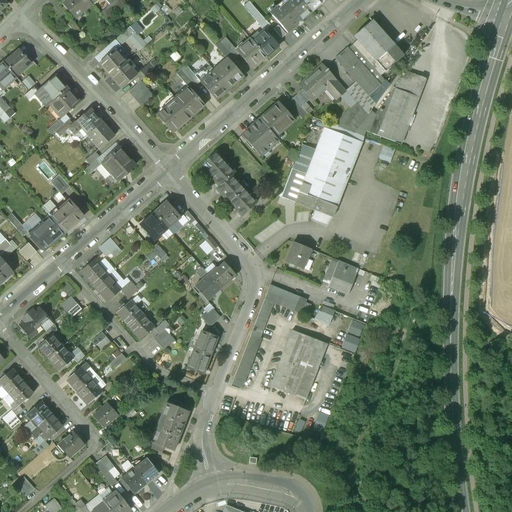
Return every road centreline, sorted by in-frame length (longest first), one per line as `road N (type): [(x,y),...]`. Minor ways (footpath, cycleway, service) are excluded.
road 1 (primary): [(462,511),(450,292),(472,134),(503,23)]
road 2 (residential): [(170,170),(252,270),(252,300),(215,394)]
road 3 (residential): [(170,170),(366,0)]
road 4 (residential): [(0,325),(98,442),(25,511)]
road 5 (track): [(511,345),(493,338),(486,325),(495,195),(511,117)]
road 6 (residential): [(23,17),(170,170)]
road 7 (residential): [(65,263),(148,361),(215,394)]
road 8 (residential): [(65,263),(170,170)]
